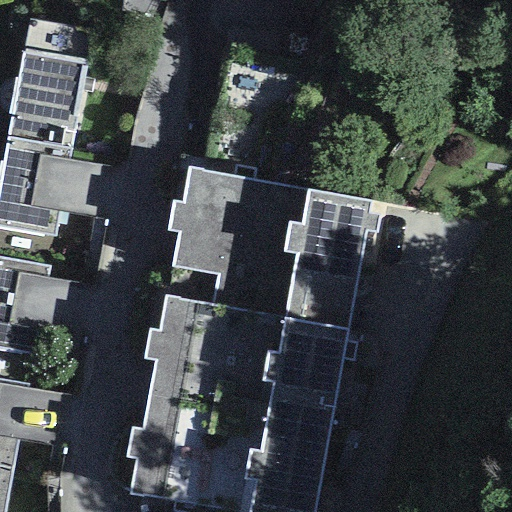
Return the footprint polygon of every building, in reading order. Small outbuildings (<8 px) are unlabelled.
[(24,49),(7,135),(69,147),(86,61),(24,49)] [(69,147),(7,135),(0,170),(0,225),(53,234),(63,176),(69,147)] [(307,190),(188,167),(182,200),(171,198),(165,229),(178,231),(171,264),(219,274),(213,304),(285,318),(297,251),(284,248),(289,221),(300,224),(307,190)] [(370,202),(307,190),(300,224),(289,221),(284,248),(297,251),(285,318),(344,328),(364,229),(376,231),(379,215),(368,212),(370,202)] [(47,264),(0,255),(0,347),(30,353),(41,295),(47,264)] [(213,304),(164,295),(157,331),(148,329),(143,355),(155,358),(149,390),(267,413),(273,378),(263,376),(269,349),(279,351),(285,318),(213,304)] [(328,423),(344,328),(285,318),(279,351),(269,349),(263,376),(273,378),(267,413),(328,423)] [(27,384),(0,379),(0,465),(11,468),(27,384)] [(267,413),(149,390),(142,427),(128,424),(125,454),(134,458),(128,491),(242,511),(249,511),(255,477),(245,476),(250,448),(260,450),(267,413)] [(311,511),(328,423),(267,413),(260,450),(250,448),(245,476),(255,477),(249,511),(311,511)] [(0,511),(1,511),(11,468),(0,465),(0,511)]
